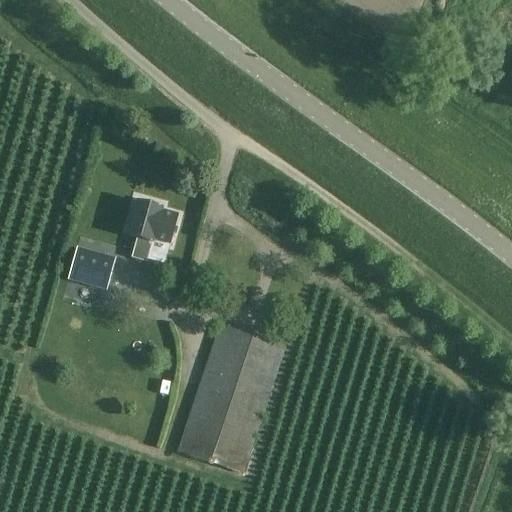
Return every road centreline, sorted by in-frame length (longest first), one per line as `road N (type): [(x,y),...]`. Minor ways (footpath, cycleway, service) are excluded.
road 1 (tertiary): [(511,255),(167,0)]
road 2 (track): [(511,350),(359,224),(235,140)]
road 3 (unclassified): [(235,140),(79,0)]
